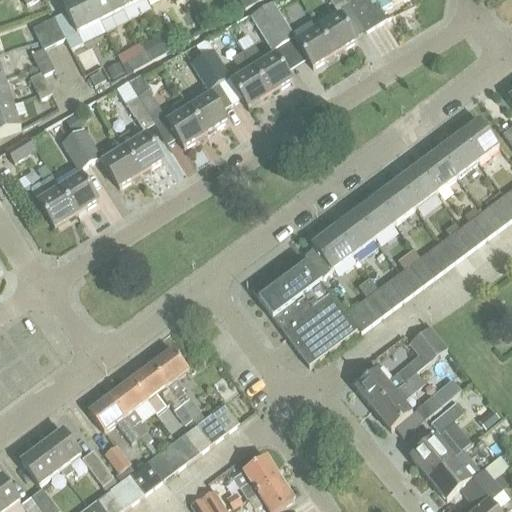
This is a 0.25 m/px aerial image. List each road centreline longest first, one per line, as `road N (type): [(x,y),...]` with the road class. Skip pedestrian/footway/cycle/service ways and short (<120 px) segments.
road 1 (residential): [(50,289),(483,21)]
road 2 (residential): [(207,284),(506,55)]
road 3 (residential): [(325,387),(511,247)]
road 4 (residential): [(325,387),(422,511)]
road 5 (residential): [(296,407),(207,284)]
road 6 (residential): [(276,422),(158,511)]
road 7 (residential): [(0,443),(107,362)]
road 8 (residential): [(107,362),(207,284)]
